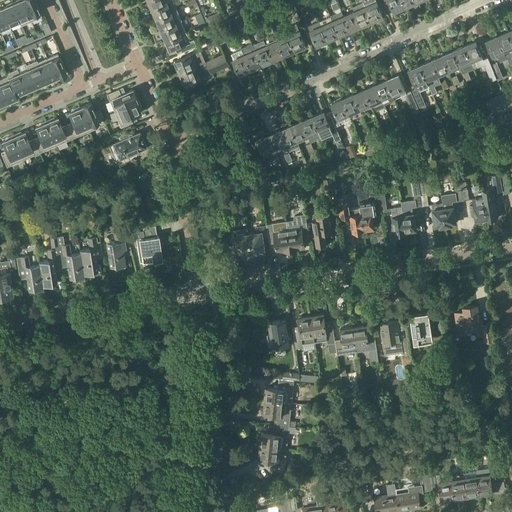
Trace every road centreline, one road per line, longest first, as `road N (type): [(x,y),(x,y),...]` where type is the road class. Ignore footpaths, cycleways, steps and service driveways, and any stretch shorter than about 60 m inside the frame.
road 1 (residential): [(169,138),(494,0)]
road 2 (tertiary): [(197,297),(511,247)]
road 3 (residential): [(175,511),(197,297)]
road 4 (tertiary): [(0,327),(197,297)]
road 5 (residential): [(0,122),(83,86),(45,0)]
road 6 (residential): [(197,297),(169,138)]
road 7 (residential): [(169,138),(109,0)]
